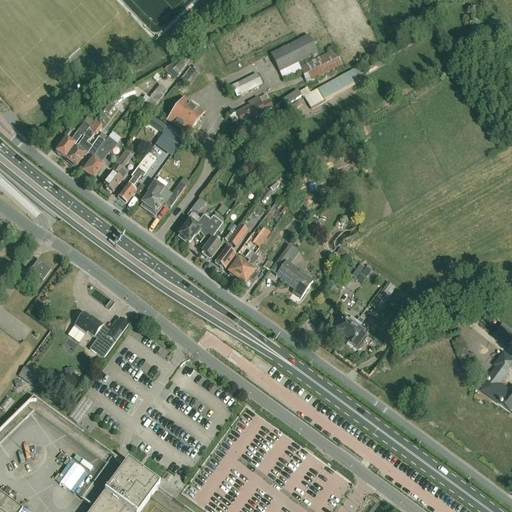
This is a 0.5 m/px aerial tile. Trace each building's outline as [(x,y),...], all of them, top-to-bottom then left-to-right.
[(270,54),(279,73),(282,80),(301,72),(306,83),(342,65),(334,49),(298,67),(297,64),(317,54),(308,36),(270,54)] [(202,54),(207,69),(213,67),(210,59),(216,57),(213,50),(202,54)] [(219,63),(221,68),(233,63),(231,58),(219,63)] [(8,61),(4,64),(15,77),(19,74),(8,61)] [(166,68),(165,69),(164,71),(176,79),(184,67),(179,63),(178,63),(176,62),(166,68)] [(198,75),(190,69),(182,80),(189,86),(198,75)] [(256,76),(231,88),(236,97),(260,85),(256,76)] [(303,97),(311,111),(325,103),(321,97),(346,83),(342,76),(317,90),(317,89),(303,97)] [(157,110),(169,90),(161,86),(150,106),(157,110)] [(63,89),(59,93),(65,99),(69,96),(63,89)] [(117,107),(124,114),(133,105),(126,98),(117,107)] [(186,136),(203,114),(183,99),(166,121),(186,136)] [(261,105),(258,99),(248,104),(249,107),(236,114),(242,125),(265,113),(272,109),(268,102),(261,105)] [(113,108),(109,104),(103,111),(108,115),(113,108)] [(89,128),(83,124),(70,142),(66,139),(56,153),(57,154),(57,156),(60,158),(61,157),(65,160),(65,159),(70,153),(71,154),(74,150),(73,149),(82,137),(83,135),(84,135),(85,135),(88,131),(89,128)] [(187,139),(169,126),(162,135),(180,148),(187,139)] [(361,131),(365,138),(370,135),(367,128),(361,131)] [(422,129),(416,132),(419,139),(426,136),(422,129)] [(85,135),(84,135),(83,135),(82,137),(84,138),(67,161),(71,164),(71,166),(73,168),(75,168),(76,168),(84,156),(79,153),(88,142),(89,142),(94,135),(88,131),(85,135)] [(86,152),(93,157),(105,142),(98,137),(86,152)] [(116,145),(108,139),(83,173),(87,177),(86,178),(92,182),(93,181),(96,177),(102,181),(109,171),(103,167),(100,165),(109,152),(110,152),(116,145)] [(122,170),(132,157),(124,152),(115,165),(116,166),(105,182),(107,184),(104,188),(106,190),(106,191),(110,194),(111,194),(112,194),(126,173),(122,170)] [(135,193),(131,190),(136,182),(141,177),(143,179),(156,161),(148,155),(131,178),(132,179),(117,198),(122,202),(121,203),(124,205),(125,205),(126,205),(135,194),(141,198),(147,189),(141,185),(135,193)] [(144,210),(145,211),(154,217),(163,204),(157,200),(164,190),(155,184),(148,194),(149,195),(142,205),(146,207),(144,210)] [(172,196),(177,200),(185,188),(181,185),(172,196)] [(209,222),(203,217),(199,221),(198,219),(193,215),(190,215),(188,218),(187,221),(189,223),(188,224),(186,224),(185,226),(185,228),(179,237),(178,239),(184,243),(186,241),(189,244),(195,236),(196,237),(201,231),(212,240),(222,226),(222,225),(225,222),(216,215),(213,218),(212,218),(209,222)] [(227,243),(233,236),(232,235),(237,228),(232,224),(227,231),(229,232),(228,233),(228,232),(222,239),(227,243)] [(239,227),(233,236),(227,243),(233,247),(239,239),(245,231),(239,227)] [(256,239),(252,236),(245,245),(249,248),(256,239)] [(222,247),(212,240),(201,253),(203,255),(202,256),(206,259),(207,258),(211,261),(222,247)] [(254,245),(249,252),(244,259),(241,257),(237,261),(228,274),(229,275),(229,276),(232,278),(233,278),(236,280),(259,249),(254,245)] [(219,269),(222,271),(223,270),(225,271),(228,266),(228,267),(235,258),(229,254),(232,249),(228,246),(215,264),(219,267),(219,269)] [(294,251),(288,247),(281,256),(287,260),(294,251)] [(259,249),(236,280),(239,282),(239,284),(242,286),(243,285),(244,286),(249,280),(252,283),(257,276),(254,274),(254,273),(250,271),(259,259),(254,256),(259,249)] [(273,265),(268,261),(263,268),(269,272),(273,265)] [(42,282),(50,271),(37,262),(29,273),(42,282)] [(276,277),(294,291),(292,294),(300,300),(313,284),(286,264),(276,277)] [(370,273),(365,269),(356,281),(361,285),(370,273)] [(349,275),(338,285),(343,291),(354,280),(349,275)] [(27,289),(30,284),(24,280),(21,285),(27,289)] [(394,288),(387,282),(370,305),(376,309),(390,289),(392,290),(394,288)] [(359,320),(362,323),(370,313),(367,310),(359,320)] [(490,329),(497,319),(489,313),(482,323),(490,329)] [(89,351),(103,361),(128,326),(119,319),(116,324),(114,324),(108,333),(108,335),(107,336),(99,330),(102,326),(93,320),(91,320),(82,314),(74,325),(96,341),(89,351)] [(344,339),(355,325),(351,322),(352,321),(343,315),(332,330),(344,339)] [(401,320),(394,330),(400,334),(407,324),(401,320)] [(355,325),(344,339),(345,340),(343,342),(354,351),(357,352),(358,352),(359,352),(360,351),(361,350),(362,350),(362,349),(362,348),(362,347),(362,346),(362,345),(367,338),(365,337),(368,333),(360,327),(359,328),(355,325)] [(509,348),(511,343),(511,332),(503,326),(494,337),(509,348)] [(0,381),(24,348),(0,330),(0,381)] [(482,391),(492,398),(493,400),(497,404),(499,404),(511,413),(511,388),(509,392),(507,390),(506,389),(504,387),(502,387),(500,385),(511,368),(511,360),(504,354),(495,366),(497,368),(487,382),(489,383),(482,391)] [(32,387),(38,381),(27,370),(21,376),(32,387)] [(92,406),(83,400),(69,418),(78,425),(92,406)] [(119,423),(113,430),(117,433),(123,426),(119,423)] [(32,451),(20,456),(23,464),(35,460),(32,451)] [(0,494),(0,511),(139,511),(150,498),(156,490),(159,486),(159,485),(158,484),(127,462),(127,463),(124,466),(93,509),(90,511),(20,511),(22,511),(7,500),(0,494)] [(67,493),(75,487),(67,475),(61,479),(64,483),(61,485),(67,493)]
